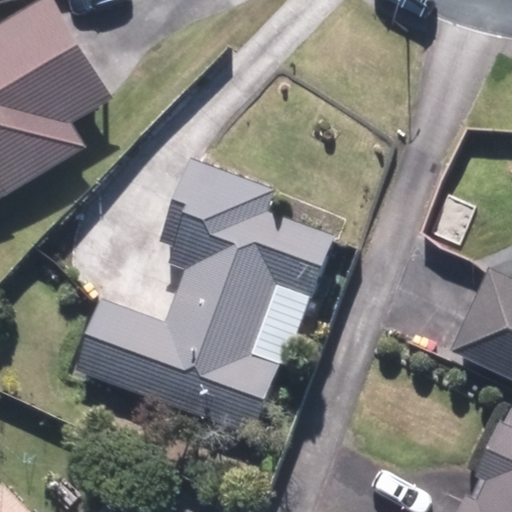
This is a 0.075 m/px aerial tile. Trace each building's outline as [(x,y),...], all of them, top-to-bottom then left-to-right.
[(0,191),(90,148),(70,107),(130,76),(121,57),(91,0),(46,0),(0,23),(0,191)] [(107,303),(88,361),(264,420),(283,362),(254,352),(283,265),(321,278),(339,226),(301,213),(307,195),(192,156),(161,248),(194,260),(173,325),(107,303)] [(511,254),(505,251),(461,340),(511,364),(511,254)] [(511,511),(511,427),(475,511),(511,511)] [(35,511),(5,482),(0,486),(0,511),(128,511),(119,503),(110,511),(35,511)]
